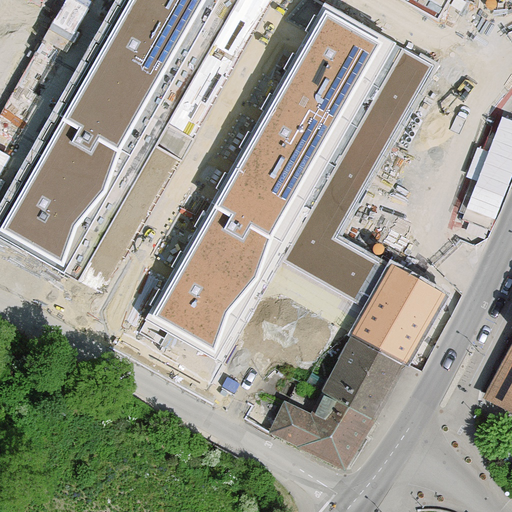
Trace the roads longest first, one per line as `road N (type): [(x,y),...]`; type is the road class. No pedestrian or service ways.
road 1 (residential): [(359,504),(0,305)]
road 2 (tertiary): [(403,440),(511,238)]
